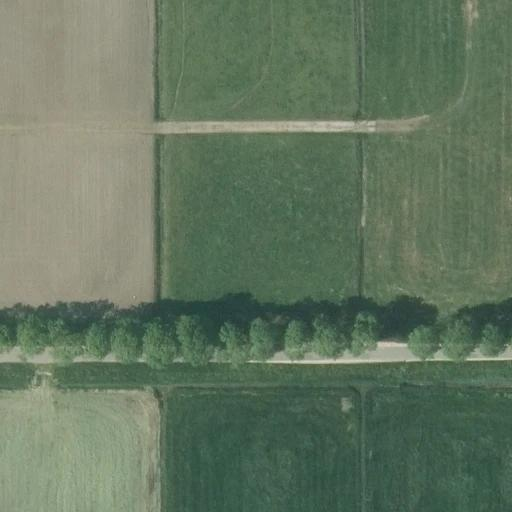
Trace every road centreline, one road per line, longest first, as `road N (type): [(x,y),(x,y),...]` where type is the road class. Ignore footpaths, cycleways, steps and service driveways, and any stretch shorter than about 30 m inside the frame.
road 1 (unclassified): [(0,355),(511,351)]
road 2 (track): [(0,129),(415,125)]
